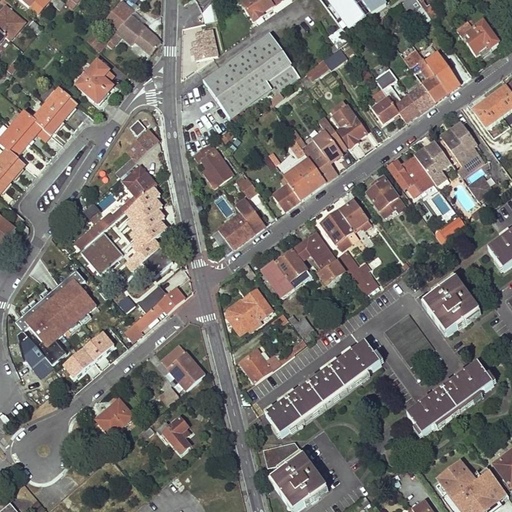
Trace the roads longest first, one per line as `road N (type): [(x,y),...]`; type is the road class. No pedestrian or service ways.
road 1 (residential): [(511,60),(229,269),(201,279)]
road 2 (residential): [(41,452),(68,415),(179,315),(207,304)]
road 3 (tertiary): [(170,98),(201,279)]
road 4 (residential): [(107,138),(85,134),(29,200),(46,228)]
